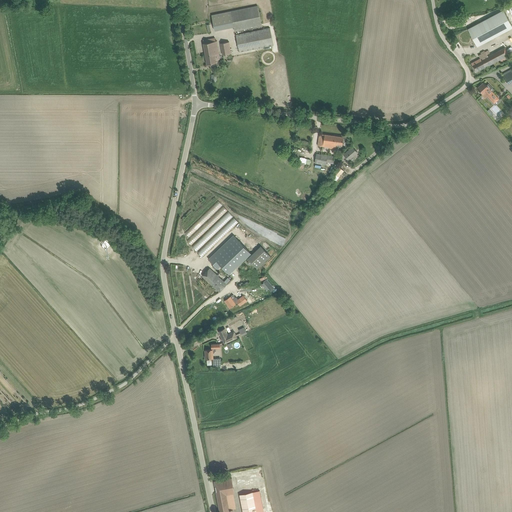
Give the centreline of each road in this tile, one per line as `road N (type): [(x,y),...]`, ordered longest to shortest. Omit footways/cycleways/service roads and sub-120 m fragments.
road 1 (unclassified): [(194,103),(412,122),(468,81),(440,34),(432,0)]
road 2 (unclassified): [(175,337),(163,258),(194,103)]
road 3 (unclassified): [(212,511),(175,337)]
road 4 (unclassified): [(33,414),(113,389),(175,337)]
